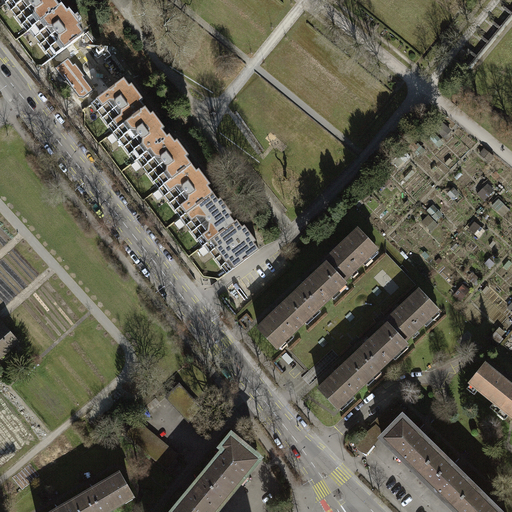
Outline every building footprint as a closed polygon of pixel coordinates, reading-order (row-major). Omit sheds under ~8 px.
[(9,0),(8,1),(6,3),(14,14),(22,25),(25,23),(30,30),(60,7),(55,1),(56,0),(9,0)] [(62,6),(60,7),(30,30),(37,40),(46,52),(49,50),(54,56),(53,57),(57,61),(66,62),(79,52),(73,43),(84,35),(79,28),(81,26),(70,11),(67,12),(62,6)] [(108,126),(111,124),(116,130),(146,108),(141,102),(143,100),(132,84),(129,86),(124,79),(91,103),(101,116),(108,126)] [(130,155),(132,153),(138,160),(167,138),(162,131),(165,129),(153,113),(151,115),(146,108),(116,130),(113,133),(123,145),(130,155)] [(170,136),(167,138),(138,160),(145,170),(154,182),(157,180),(162,186),(191,164),(187,158),(189,156),(177,140),(175,142),(170,136)] [(197,171),(191,164),(162,186),(159,188),(168,200),(176,211),(178,209),(184,216),(213,194),(208,187),(211,185),(199,169),(197,171)] [(218,200),(213,194),(184,216),(181,218),(189,229),(197,240),(200,238),(205,245),(235,222),(230,216),(232,214),(221,198),(218,200)] [(237,221),(235,222),(205,245),(214,257),(221,267),(224,265),(229,272),(259,250),(254,243),(256,241),(245,225),(242,227),(237,221)] [(326,264),(342,281),(377,249),(359,230),(337,250),(324,262),(326,264)] [(293,296),(311,315),(345,283),(342,281),(326,264),(305,284),(293,296)] [(385,323),(387,325),(403,342),(438,310),(420,290),(398,310),(385,323)] [(277,347),(311,315),(293,296),(279,309),(259,328),(277,347)] [(0,357),(18,342),(1,323),(0,323),(0,357)] [(367,344),(354,356),(372,376),(406,344),(403,342),(387,325),(367,344)] [(338,408),(372,376),(354,356),(338,372),(320,389),(338,408)] [(470,382),(502,408),(511,395),(511,385),(485,364),(470,382)] [(179,385),(166,396),(202,435),(215,423),(179,385)] [(511,395),(502,408),(511,415),(511,395)] [(404,412),(394,403),(373,425),(374,425),(383,434),(384,436),(401,419),(399,416),(404,412)] [(383,437),(418,472),(438,452),(423,437),(425,435),(420,430),(418,432),(403,417),(401,419),(384,436),(383,437)] [(178,455),(137,422),(126,435),(167,468),(178,455)] [(354,444),(356,447),(359,450),(362,453),(367,454),(383,434),(374,425),(354,444)] [(207,470),(231,490),(250,467),(252,468),(260,459),(230,434),(221,446),(225,449),(222,453),(221,453),(207,470)] [(453,467),(438,452),(418,472),(453,506),(473,486),(458,471),(460,469),(455,465),(453,467)] [(180,502),(191,511),(212,511),(231,490),(207,470),(180,502)] [(120,473),(79,497),(87,511),(104,511),(133,496),(120,473)] [(488,501),(473,486),(453,506),(459,511),(499,511),(493,505),(495,503),(490,499),(488,501)] [(87,511),(79,497),(52,511),(87,511)] [(191,511),(180,502),(171,511),(191,511)]
